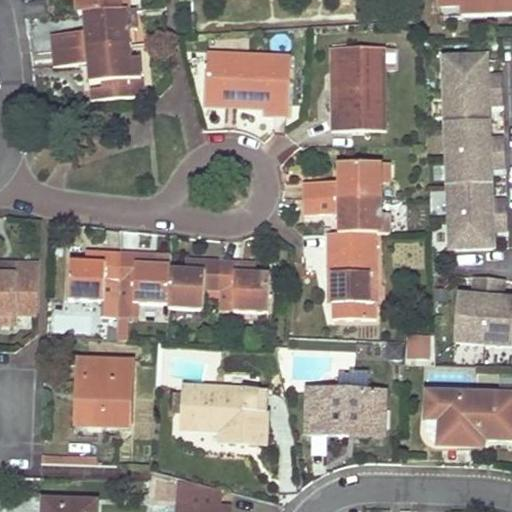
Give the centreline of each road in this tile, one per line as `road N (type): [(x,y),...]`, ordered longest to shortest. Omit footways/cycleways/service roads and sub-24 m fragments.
road 1 (residential): [(511,496),(358,488),(313,511)]
road 2 (residential): [(0,172),(10,150),(0,27)]
